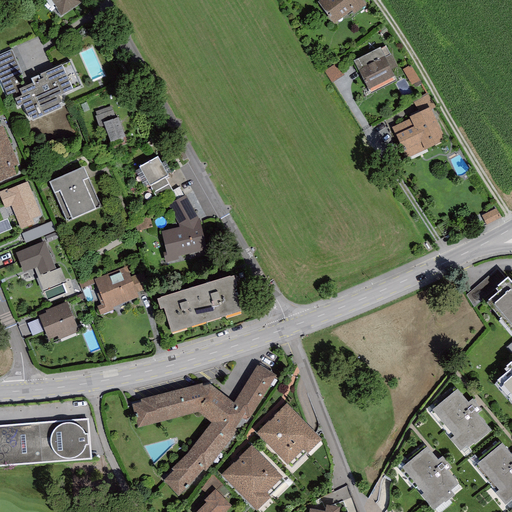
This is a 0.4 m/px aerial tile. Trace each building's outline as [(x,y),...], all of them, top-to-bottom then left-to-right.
[(52,0),(59,10),(74,0),(52,0)] [(318,0),(334,23),(352,10),(354,13),(366,3),(363,0),(318,0)] [(380,46),(353,59),(370,93),(397,80),(391,69),(397,67),(386,44),(380,47),(380,46)] [(11,46),(0,50),(0,82),(5,92),(17,87),(22,85),(17,73),(22,71),(11,46)] [(56,92),(76,84),(68,63),(31,77),(32,81),(22,85),(17,87),(18,91),(11,94),(15,103),(20,101),(25,113),(59,100),(56,92)] [(334,82),(345,75),(338,64),(327,70),(334,82)] [(108,104),(91,110),(96,123),(103,121),(109,137),(121,132),(114,113),(111,114),(108,104)] [(409,116),(410,118),(392,127),(407,158),(446,139),(430,106),(409,116)] [(0,127),(0,176),(12,172),(6,156),(11,154),(0,127)] [(138,163),(155,196),(171,188),(164,175),(167,174),(157,153),(138,163)] [(83,163),(51,176),(55,187),(60,185),(71,213),(94,203),(82,176),(87,174),(83,163)] [(22,179),(0,187),(0,200),(1,204),(8,202),(16,222),(36,214),(22,179)] [(179,223),(160,228),(167,255),(204,246),(196,219),(183,192),(169,199),(180,221),(179,223)] [(501,217),(496,207),(481,215),(486,225),(501,217)] [(28,242),(54,233),(51,224),(25,233),(28,242)] [(15,247),(21,266),(35,261),(38,269),(51,265),(42,237),(15,247)] [(124,264),(93,276),(101,295),(94,297),(98,306),(104,303),(135,291),(133,288),(141,286),(135,272),(128,275),(124,264)] [(163,303),(170,328),(239,308),(232,283),(236,282),(233,273),(156,295),(158,304),(163,303)] [(511,279),(508,274),(497,283),(498,284),(495,286),(498,289),(488,298),(489,299),(486,301),(511,330),(511,279)] [(477,289),(469,294),(476,306),(484,301),(477,289)] [(38,310),(47,337),(76,328),(66,297),(46,304),(47,307),(38,310)] [(511,358),(506,364),(507,365),(504,367),(507,370),(497,378),(498,379),(495,381),(511,400),(511,358)] [(236,433),(278,372),(261,361),(234,401),(211,380),(131,406),(139,430),(202,410),(216,422),(164,479),(181,494),(236,433)] [(457,388),(432,408),(453,435),(449,438),(460,451),(466,445),(468,447),(491,429),(477,412),(481,409),(472,398),(468,401),(457,388)] [(286,403),(256,432),(291,468),(321,438),(286,403)] [(86,421),(0,428),(0,469),(89,462),(86,421)] [(511,453),(502,442),(477,462),(499,489),(495,492),(505,505),(511,499),(511,453)] [(282,476),(251,444),(221,474),(257,510),(271,496),(266,491),(282,476)] [(428,445),(402,466),(424,492),(420,495),(430,508),(437,502),(439,504),(461,486),(448,469),(451,466),(442,455),(438,458),(428,445)] [(215,493),(196,511),(229,511),(232,510),(215,493)]
